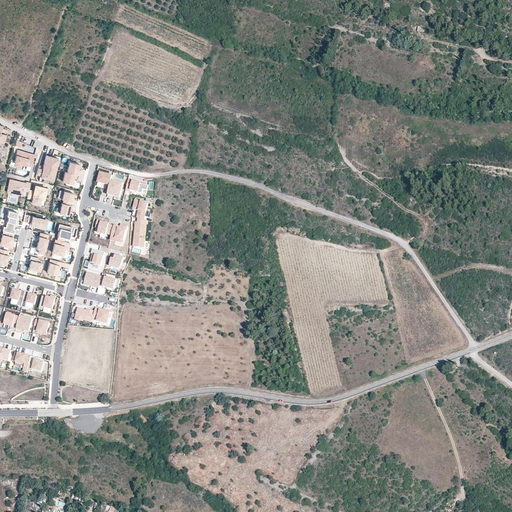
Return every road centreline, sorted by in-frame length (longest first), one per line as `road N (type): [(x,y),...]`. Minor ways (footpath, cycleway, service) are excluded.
road 1 (track): [(96,162),(155,176),(211,173),(399,241),(476,349)]
road 2 (tertiary): [(468,352),(326,402),(215,391),(53,413)]
road 3 (track): [(419,369),(459,452),(468,511)]
road 4 (track): [(399,241),(424,233),(423,218),(343,154)]
